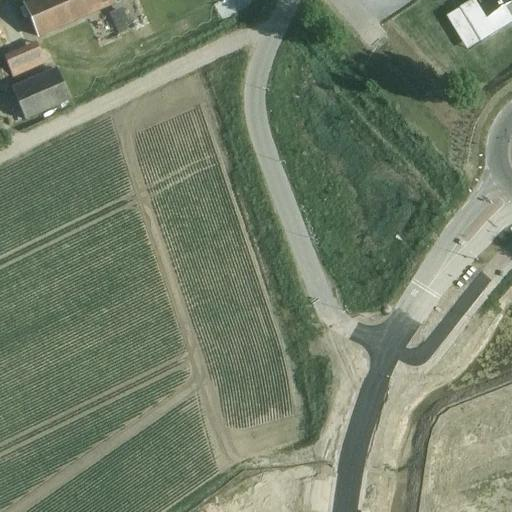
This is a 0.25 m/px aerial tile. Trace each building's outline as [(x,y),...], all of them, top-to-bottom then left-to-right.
[(113,2),(116,0),(37,0),(22,7),(37,39),(114,4),(113,2)] [(511,0),(475,0),(487,18),(511,2),(511,0)] [(144,2),(123,6),(128,27),(148,23),(144,2)] [(0,79),(9,76),(0,53),(0,79)] [(24,122),(70,103),(56,71),(10,91),(24,122)]
